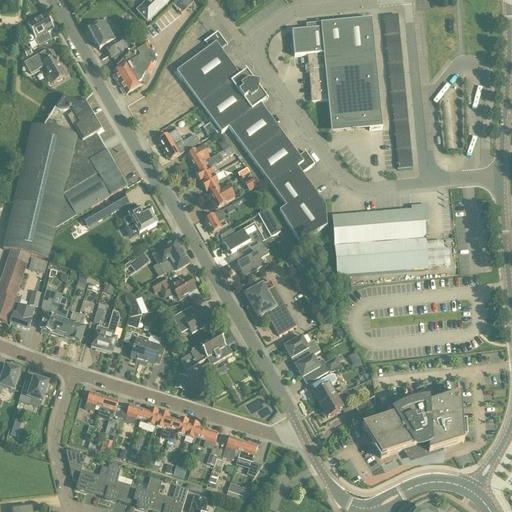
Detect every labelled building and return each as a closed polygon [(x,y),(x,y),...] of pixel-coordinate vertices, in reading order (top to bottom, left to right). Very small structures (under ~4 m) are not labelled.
[(148,0),(135,12),(147,25),(170,4),(166,1),(166,0),(148,0)] [(181,15),(195,2),(192,0),(178,0),(172,6),(181,15)] [(36,40),(54,30),(45,15),(27,25),(36,40)] [(382,131),(371,22),(320,27),(321,31),(292,33),(294,58),(307,57),(311,93),(310,93),(311,104),(328,102),(331,130),(369,126),(369,132),(382,131)] [(116,66),(126,53),(124,52),(127,50),(118,35),(113,38),(105,23),(98,27),(95,23),(87,28),(89,32),(100,51),(105,48),(112,61),(113,61),(116,66)] [(196,39),(202,28),(195,25),(189,36),(196,39)] [(229,130),(271,188),(282,202),(286,208),(279,213),(299,243),(327,228),(325,207),(322,203),(322,202),(302,175),(315,166),(305,153),(299,158),(261,106),(267,101),(246,73),(240,77),(221,51),(227,46),(218,33),(213,37),(205,43),(209,49),(176,74),(200,105),(203,111),(219,132),(221,135),(229,130)] [(126,53),(116,66),(116,67),(111,70),(119,84),(127,97),(142,88),(140,85),(141,84),(144,86),(149,77),(149,78),(157,63),(142,38),(131,47),(132,48),(127,55),(126,53)] [(26,54),(36,49),(32,41),(22,47),(26,54)] [(51,86),(65,78),(57,64),(58,63),(52,52),(46,56),(49,61),(42,65),(49,77),(47,79),(51,86)] [(36,84),(39,78),(33,75),(30,68),(22,68),(22,78),(36,84)] [(40,94),(43,88),(26,80),(24,86),(40,94)] [(78,106),(62,98),(54,112),(43,130),(32,128),(3,250),(48,261),(56,231),(76,219),(111,199),(127,189),(114,167),(111,161),(106,152),(106,151),(105,152),(100,143),(96,137),(99,135),(99,134),(82,105),(81,105),(78,106)] [(209,139),(216,134),(214,131),(209,124),(202,129),(209,139)] [(182,145),(175,133),(168,137),(168,136),(159,142),(170,162),(186,153),(181,145),(182,145)] [(109,150),(125,145),(123,137),(107,142),(109,150)] [(223,153),(230,149),(225,143),(219,146),(223,153)] [(209,161),(202,148),(187,156),(194,169),(209,161)] [(200,184),(214,177),(214,176),(219,173),(216,168),(222,164),(223,162),(234,155),(230,149),(223,153),(209,161),(194,169),(197,174),(195,175),(200,184)] [(240,180),(248,175),(249,174),(247,170),(238,176),(240,180)] [(220,192),(219,191),(216,185),(218,184),(214,177),(200,184),(206,194),(208,192),(210,197),(220,192)] [(252,180),(244,185),(248,192),(257,187),(258,187),(254,180),(252,180)] [(220,192),(210,197),(218,210),(235,200),(227,187),(219,191),(220,192)] [(228,215),(235,211),(232,206),(225,210),(228,215)] [(280,233),(267,211),(258,216),(271,239),(280,233)] [(142,216),(140,212),(123,221),(127,228),(133,225),(139,236),(140,236),(143,239),(148,236),(147,232),(156,227),(157,223),(154,219),(152,219),(148,213),(142,216)] [(337,278),(427,271),(423,212),(332,219),(337,278)] [(212,235),(221,230),(219,225),(225,221),(220,213),(205,222),(212,235)] [(243,256),(263,244),(256,233),(247,238),(243,232),(223,244),(230,256),(239,250),(243,256)] [(176,273),(189,266),(176,242),(155,254),(161,265),(159,266),(165,276),(176,272),(176,273)] [(263,244),(243,256),(246,261),(236,267),(243,279),(263,267),(260,261),(269,255),(263,244)] [(142,254),(128,265),(135,274),(150,264),(142,254)] [(0,322),(7,324),(15,302),(27,265),(8,259),(0,282),(0,322)] [(199,297),(188,279),(180,283),(179,281),(170,286),(168,287),(163,279),(149,287),(155,296),(160,293),(164,301),(172,297),(173,302),(178,301),(179,302),(188,297),(190,302),(199,297)] [(291,320),(287,312),(273,290),(269,283),(256,290),(245,297),(258,319),(265,315),(279,338),(296,329),(291,320)] [(51,335),(59,309),(58,309),(59,307),(53,305),(57,292),(46,289),(41,310),(48,312),(46,317),(45,317),(40,331),(42,332),(41,335),(48,337),(49,334),(51,335)] [(38,308),(41,294),(32,292),(28,306),(38,308)] [(28,332),(31,321),(34,313),(19,307),(21,301),(16,299),(11,314),(13,315),(10,326),(28,332)] [(133,301),(131,308),(128,320),(130,320),(138,317),(142,316),(136,302),(133,301)] [(91,316),(94,305),(83,302),(80,313),(91,316)] [(101,325),(106,308),(99,305),(94,323),(101,325)] [(195,314),(192,308),(172,320),(181,335),(189,331),(192,336),(214,323),(205,308),(195,314)] [(60,338),(65,323),(61,322),(64,311),(59,309),(51,335),(60,338)] [(108,331),(101,353),(107,355),(108,353),(119,356),(121,350),(114,348),(116,341),(113,340),(119,320),(118,315),(113,313),(108,331)] [(69,341),(78,315),(73,314),(69,325),(65,323),(60,338),(69,341)] [(78,315),(69,341),(80,344),(84,330),(82,329),(85,318),(78,315)] [(128,328),(134,330),(138,317),(130,320),(128,328)] [(108,331),(97,328),(91,348),(96,349),(95,351),(101,353),(108,331)] [(147,346),(148,346),(149,340),(138,337),(138,336),(131,334),(128,345),(135,347),(132,359),(138,361),(137,364),(141,366),(147,346)] [(301,339),(284,349),(285,351),(284,354),(288,355),(291,361),(298,357),(300,357),(304,363),(312,358),(320,353),(314,342),(306,347),(301,339)] [(223,348),(218,340),(209,346),(207,341),(199,346),(201,350),(201,351),(199,352),(195,351),(191,353),(190,357),(180,363),(186,373),(207,361),(209,365),(201,369),(205,376),(214,371),(212,368),(228,358),(232,356),(228,348),(224,351),(222,348),(223,348)] [(147,346),(141,366),(146,367),(147,364),(153,366),(156,354),(163,356),(167,344),(160,342),(158,349),(148,346),(147,346)] [(301,364),(295,368),(296,370),(295,373),(299,374),(302,380),(312,374),(316,381),(329,374),(343,371),(336,359),(324,365),(322,361),(317,365),(312,358),(304,363),(301,364)] [(19,375),(4,370),(0,383),(0,382),(0,397),(1,398),(3,392),(13,395),(19,375)] [(184,393),(188,379),(178,376),(174,390),(184,393)] [(320,407),(346,392),(349,390),(346,386),(344,388),(343,387),(335,392),(335,395),(334,396),(328,387),(334,384),(330,377),(313,387),(316,393),(313,395),(314,396),(312,397),(315,403),(317,402),(320,407)] [(52,389),(37,384),(33,397),(27,395),(22,408),(34,412),(36,406),(46,409),(52,389)] [(346,392),(320,407),(323,413),(321,414),(325,420),(327,418),(327,419),(342,411),(336,401),(338,400),(341,402),(349,397),(346,392)] [(101,409),(104,399),(90,395),(84,411),(94,414),(96,408),(100,409),(101,409)] [(396,417),(362,429),(366,435),(372,445),(381,460),(402,453),(408,451),(412,457),(428,452),(428,456),(443,451),(463,444),(463,440),(466,439),(465,423),(462,424),(461,410),(460,397),(430,406),(426,408),(426,406),(416,407),(407,410),(398,414),(395,415),(396,417)] [(359,416),(375,407),(374,398),(355,409),(359,416)] [(101,409),(100,409),(97,419),(112,424),(115,414),(118,404),(104,399),(101,409)] [(141,422),(144,412),(129,407),(126,417),(124,424),(133,426),(135,420),(140,422),(141,422)] [(155,429),(159,414),(149,411),(148,414),(144,412),(141,422),(140,422),(139,424),(155,429)] [(46,412),(30,412),(29,442),(44,442),(46,412)] [(170,431),(173,422),(168,420),(169,418),(159,414),(155,429),(162,431),(159,439),(167,441),(170,431)] [(185,439),(189,424),(179,421),(178,423),(173,422),(170,431),(177,433),(176,436),(185,439)] [(200,441),(204,431),(199,429),(199,427),(189,424),(185,439),(193,441),(194,439),(200,441)] [(204,431),(200,441),(205,442),(203,449),(212,452),(218,435),(216,433),(214,432),(212,433),(204,431)] [(12,432),(10,437),(17,440),(19,434),(12,432)] [(240,454),(243,444),(236,441),(234,439),(232,438),(229,439),(223,460),(232,463),(235,452),(240,454)] [(108,457),(113,443),(102,439),(98,453),(108,457)] [(240,454),(238,460),(252,465),(258,448),(256,446),(253,445),(251,446),(243,444),(240,454)] [(106,478),(99,476),(99,478),(81,472),(85,458),(65,452),(72,482),(79,484),(77,492),(86,495),(87,493),(100,497),(106,478)] [(213,468),(217,458),(210,456),(206,468),(212,470),(213,468)] [(129,457),(127,463),(143,468),(145,461),(129,457)] [(158,473),(161,462),(156,460),(153,471),(158,473)] [(221,473),(224,464),(216,461),(213,470),(221,473)] [(173,477),(175,468),(167,466),(164,474),(173,477)] [(126,505),(132,488),(117,483),(121,471),(109,467),(106,478),(100,497),(106,498),(106,501),(115,503),(116,501),(126,505)] [(186,470),(176,467),(173,477),(183,480),(186,470)] [(158,496),(162,484),(150,480),(146,492),(132,488),(126,505),(137,508),(137,510),(142,511),(146,511),(147,511),(150,511),(152,511),(158,496)] [(230,485),(228,493),(243,497),(248,491),(230,485)] [(158,496),(152,511),(181,511),(188,492),(176,488),(172,500),(158,496)] [(204,511),(208,501),(194,497),(189,511),(204,511)]
